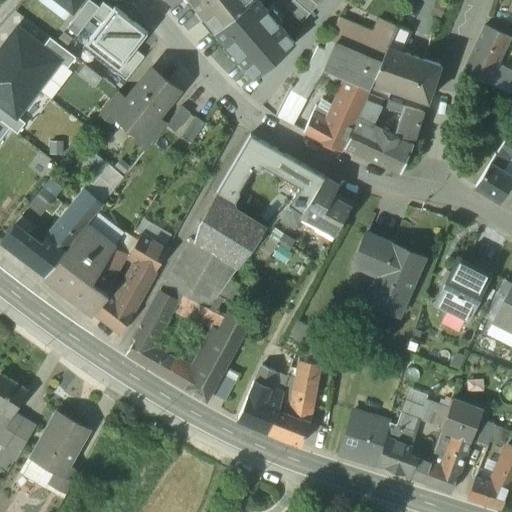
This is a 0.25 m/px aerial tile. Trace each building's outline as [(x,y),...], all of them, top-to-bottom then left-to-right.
[(53,0),(74,15),(85,0),(53,0)] [(98,8),(86,0),(85,0),(74,15),(64,28),(77,37),(98,8)] [(190,0),(215,31),(250,0),(190,0)] [(294,44),(255,0),(250,0),(215,31),(255,78),(294,44)] [(310,0),(292,0),(285,8),(302,23),(317,5),(310,0)] [(92,17),(101,25),(112,11),(102,4),(92,17)] [(135,51),(148,34),(114,8),(112,11),(101,25),(86,44),(119,70),(135,51)] [(31,32),(35,20),(22,16),(18,28),(31,32)] [(373,36),(337,20),(334,29),(328,41),(379,63),(385,49),(395,28),(380,21),(373,36)] [(409,31),(397,25),(395,28),(385,49),(400,54),(409,31)] [(510,40),(484,28),(462,74),(488,86),(489,85),(489,84),(498,66),(510,40)] [(17,29),(0,51),(0,61),(38,91),(60,62),(42,49),(17,29)] [(50,39),(42,49),(60,62),(69,68),(76,58),(50,39)] [(379,63),(328,41),(324,50),(317,65),(347,78),(340,92),(326,124),(311,116),(303,133),(340,152),(370,86),(379,63)] [(324,50),(317,47),(310,63),(317,65),(324,50)] [(400,54),(385,49),(379,63),(370,86),(385,92),(387,88),(391,90),(405,55),(400,54)] [(143,57),(135,51),(119,70),(117,73),(125,80),(143,57)] [(439,66),(405,55),(391,90),(412,97),(427,102),(439,66)] [(0,106),(17,119),(38,91),(0,61),(0,106)] [(84,64),(76,75),(93,87),(101,76),(84,64)] [(511,92),(511,74),(498,66),(489,84),(489,85),(488,86),(510,96),(511,95),(511,92)] [(126,100),(117,112),(118,113),(115,117),(139,136),(142,132),(144,134),(157,117),(178,91),(151,69),(126,100)] [(385,92),(370,86),(360,111),(374,117),(385,92)] [(289,88),(276,118),(294,125),(307,96),(289,88)] [(116,92),(100,113),(111,122),(115,117),(118,113),(117,112),(126,100),(116,92)] [(427,102),(412,97),(408,108),(423,113),(427,102)] [(17,119),(0,106),(0,120),(9,127),(17,133),(24,124),(17,119)] [(166,124),(166,125),(175,133),(190,114),(181,107),(166,124)] [(423,113),(408,108),(402,123),(418,128),(423,113)] [(360,111),(344,149),(355,154),(369,127),(371,125),(374,117),(360,111)] [(157,117),(144,134),(142,132),(139,136),(136,140),(147,149),(166,125),(166,124),(157,117)] [(194,117),(181,137),(191,144),(204,124),(194,117)] [(0,138),(9,127),(0,120),(0,138)] [(379,136),(368,160),(400,174),(411,150),(418,128),(402,123),(399,121),(394,135),(383,131),(379,136)] [(369,127),(355,154),(368,160),(379,136),(383,131),(371,125),(369,127)] [(249,136),(222,181),(239,190),(252,167),(258,170),(262,165),(265,167),(275,151),(249,136)] [(511,142),(508,140),(491,166),(499,171),(508,157),(511,159),(511,142)] [(323,178),(275,151),(265,167),(299,187),(312,195),(323,178)] [(511,179),(499,171),(491,166),(488,171),(487,171),(476,189),(499,203),(511,182),(511,179)] [(62,188),(49,178),(42,187),(55,197),(62,188)] [(300,214),(299,216),(336,234),(352,205),(334,193),(337,187),(323,178),(312,195),(300,214)] [(239,190),(222,181),(216,193),(234,203),(239,194),(239,190)] [(55,197),(42,187),(32,200),(45,210),(55,197)] [(312,195),(299,187),(289,204),(287,205),(300,214),(312,195)] [(103,204),(88,192),(84,196),(79,202),(95,214),(103,204)] [(234,203),(216,193),(198,222),(220,235),(236,209),(235,204),(234,203)] [(278,206),(260,224),(268,228),(278,217),(287,205),(289,204),(284,199),(277,205),(278,206)] [(79,202),(54,233),(64,240),(70,245),(83,229),(95,214),(79,202)] [(220,235),(198,222),(194,240),(237,266),(238,267),(264,228),(267,230),(268,228),(260,224),(236,209),(220,235)] [(27,236),(13,225),(0,241),(0,242),(14,253),(27,236)] [(60,246),(34,227),(27,236),(14,253),(45,276),(65,251),(60,246)] [(112,250),(83,229),(70,245),(65,251),(45,276),(94,314),(109,295),(103,290),(92,282),(100,269),(104,264),(105,262),(112,250)] [(135,261),(114,299),(132,313),(167,249),(140,234),(128,256),(135,261)] [(423,258),(366,234),(352,265),(378,276),(367,302),(399,316),(423,258)] [(285,262),(295,240),(283,235),(273,256),(285,262)] [(64,240),(60,246),(65,251),(70,245),(64,240)] [(237,266),(194,240),(188,242),(164,285),(208,308),(237,266)] [(489,276),(457,261),(435,306),(467,322),(489,276)] [(113,269),(104,264),(100,269),(109,275),(113,269)] [(100,269),(92,282),(103,290),(112,277),(109,275),(100,269)] [(269,279),(264,290),(272,293),(277,282),(269,279)] [(511,285),(493,324),(511,333),(511,285)] [(165,355),(150,347),(177,299),(161,290),(134,338),(135,339),(125,354),(155,371),(165,355)] [(114,299),(109,295),(94,314),(120,334),(132,313),(114,299)] [(228,312),(213,340),(234,350),(248,323),(228,312)] [(213,340),(195,373),(214,386),(234,350),(213,340)] [(318,365),(298,360),(292,395),(287,415),(289,416),(289,418),(293,419),(298,396),(313,399),(318,365)] [(176,362),(167,378),(186,389),(195,373),(176,362)] [(276,372),(261,365),(255,381),(270,388),(276,372)] [(214,386),(195,373),(186,389),(207,400),(214,386)] [(27,391),(0,375),(0,412),(11,419),(13,416),(27,391)] [(223,378),(213,396),(224,402),(234,384),(223,378)] [(254,381),(237,421),(267,433),(276,412),(262,406),(270,388),(255,381),(254,381)] [(282,393),(270,388),(262,406),(276,412),(282,393)] [(283,392),(277,411),(287,415),(292,395),(283,392)] [(293,419),(289,418),(289,416),(287,415),(277,411),(277,413),(276,412),(267,433),(299,446),(310,417),(313,399),(298,396),(293,419)] [(469,405),(451,399),(447,410),(441,428),(440,428),(442,429),(442,430),(453,434),(469,441),(470,441),(480,415),(467,411),(469,405)] [(423,407),(405,400),(396,426),(415,432),(419,420),(424,407),(423,407)] [(447,410),(425,401),(423,407),(424,407),(419,420),(441,428),(447,410)] [(11,419),(0,412),(0,442),(4,445),(6,446),(21,420),(13,416),(11,419)] [(56,412),(34,451),(49,460),(47,464),(56,470),(63,473),(67,465),(68,465),(86,433),(84,428),(56,412)] [(376,465),(390,424),(353,412),(339,453),(376,465)] [(34,427),(21,420),(6,446),(4,445),(1,451),(16,459),(34,427)] [(396,426),(390,424),(376,465),(423,482),(430,463),(408,455),(415,432),(396,426)] [(493,429),(483,425),(476,443),(486,447),(488,441),(493,429)] [(506,435),(493,429),(488,441),(501,447),(506,435)] [(442,430),(430,463),(442,467),(448,449),(453,434),(442,430)] [(469,441),(453,434),(448,449),(464,456),(469,441)] [(511,447),(507,445),(490,483),(508,489),(511,480),(511,447)] [(442,467),(430,463),(423,482),(451,493),(464,456),(448,449),(442,467)] [(63,473),(56,470),(48,485),(66,494),(78,471),(68,465),(67,465),(63,473)] [(490,483),(474,478),(467,498),(500,509),(508,489),(490,483)]
